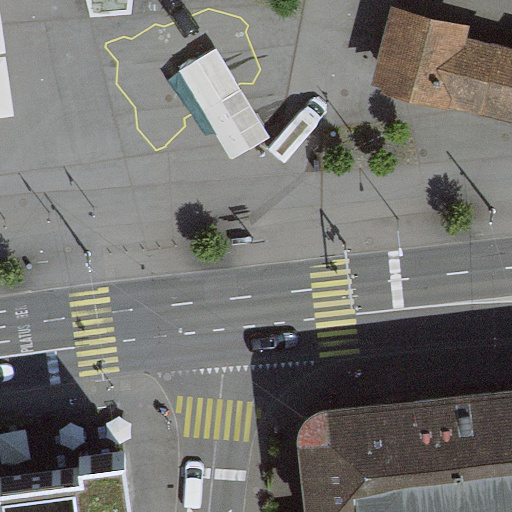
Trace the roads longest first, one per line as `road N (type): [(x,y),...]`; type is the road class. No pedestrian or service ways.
road 1 (primary): [(511,292),(225,313)]
road 2 (primary): [(225,313),(0,345)]
road 3 (tertiary): [(212,511),(225,313)]
